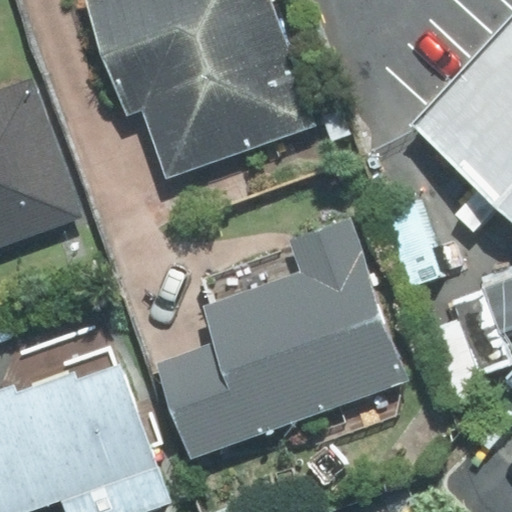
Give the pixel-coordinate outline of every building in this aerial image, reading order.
[(176,173),(325,120),(281,0),(95,0),(134,109),(151,103),(176,173)] [(511,15),(411,125),(511,216),(511,15)] [(0,246),(92,214),(42,73),(0,88),(0,246)] [(201,457),(418,379),(360,217),(297,238),(310,272),(212,306),(224,340),(168,361),(201,457)] [(0,511),(15,511),(70,494),(76,511),(134,511),(177,498),(128,356),(88,370),(85,364),(28,384),(26,376),(0,385),(0,511)] [(511,423),(511,391),(506,385),(473,422),(495,441),(511,423)]
